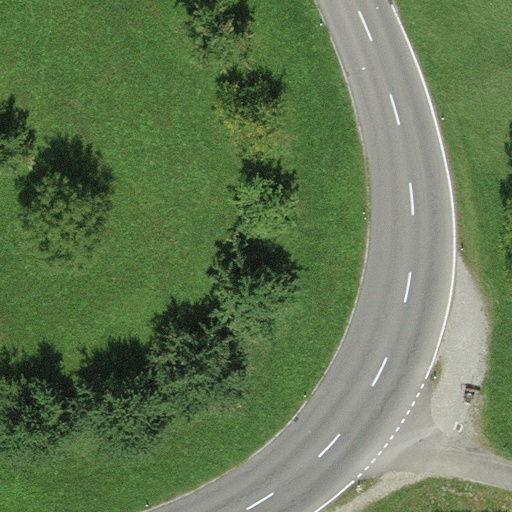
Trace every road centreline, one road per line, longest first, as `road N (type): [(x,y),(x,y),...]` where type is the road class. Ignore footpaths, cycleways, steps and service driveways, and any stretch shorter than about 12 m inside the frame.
road 1 (tertiary): [(247,511),(357,421),(405,314),(418,226),(401,116),(355,0)]
road 2 (track): [(357,421),(511,478)]
